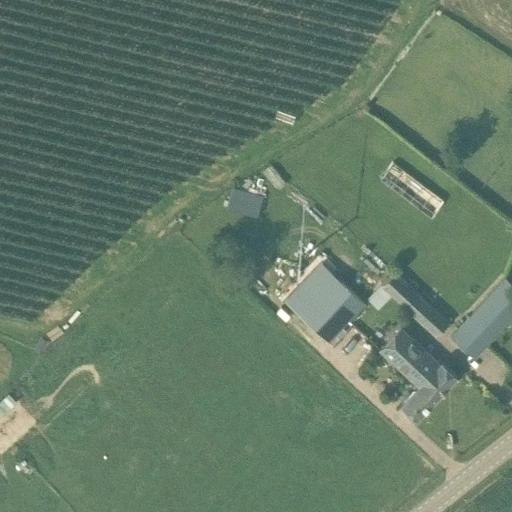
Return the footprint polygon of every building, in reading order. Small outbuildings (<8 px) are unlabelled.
[(444,200),(394,162),(381,179),(431,217),(444,200)] [(263,199),(232,190),(227,207),(258,216),(263,199)] [(366,303),(321,260),(284,298),(330,342),(366,303)] [(450,321),(395,269),(368,299),(378,309),(391,296),(435,336),(450,321)] [(511,318),(511,282),(505,276),(450,335),(476,358),(511,318)] [(419,385),(439,362),(400,326),(380,349),(419,385)] [(441,360),(439,362),(419,385),(401,404),(417,419),(431,403),(432,404),(458,376),(441,360)] [(0,410),(4,414),(21,399),(13,391),(0,402),(0,410)]
